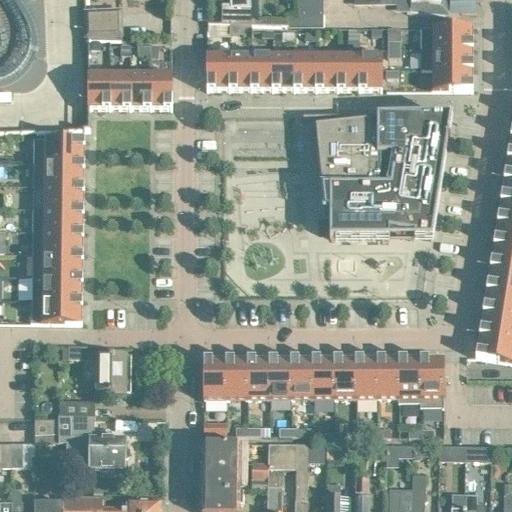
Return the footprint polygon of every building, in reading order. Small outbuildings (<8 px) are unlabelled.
[(229,0),(231,11),(251,11),(249,0),(229,0)] [(323,20),(323,0),(299,0),(299,20),(323,20)] [(462,0),(450,0),(450,4),(449,4),(448,16),(463,16),(462,0)] [(462,0),(463,16),(477,16),(475,0),(462,0)] [(432,4),(408,1),(408,3),(411,3),(410,15),(407,14),(407,16),(449,21),(449,19),(448,19),(448,16),(449,4),(432,4)] [(85,15),(86,41),(123,40),(121,14),(85,15)] [(230,29),(230,38),(243,38),(243,30),(230,29)] [(432,34),(432,54),(473,54),(473,53),(472,53),(472,34),(473,34),(473,32),(431,32),(431,34),(432,34)] [(388,45),(388,54),(401,54),(401,45),(388,45)] [(130,59),(130,50),(122,50),(122,59),(130,59)] [(138,58),(150,59),(151,50),(138,50),(138,58)] [(151,50),(150,59),(150,62),(159,62),(159,50),(151,50)] [(209,58),(207,58),(207,95),(209,95),(209,94),(229,94),(229,95),(230,95),(230,54),(229,54),(229,58),(209,58)] [(251,95),(251,54),(230,54),(230,95),(231,95),(231,94),(250,94),(250,95),(251,95)] [(273,95),(273,58),(252,58),(252,54),(251,54),(251,95),(252,95),(252,94),(272,94),(272,95),(273,95)] [(273,58),(273,95),(274,95),(274,94),(294,94),(294,95),(295,54),(294,54),(294,58),(273,58)] [(295,54),(294,95),(295,95),(295,94),(315,94),(315,95),(316,95),(316,54),(295,54)] [(317,54),(316,54),(316,95),(317,95),(317,94),(337,94),(337,95),(338,95),(338,58),(317,59),(317,54)] [(401,54),(388,54),(388,62),(401,62),(401,54)] [(473,54),(432,54),(432,74),(473,74),(473,73),(472,73),(472,55),(473,55),(473,54)] [(359,95),(359,59),(338,58),(338,95),(339,95),(339,94),(358,95),(359,95)] [(359,59),(359,95),(360,95),(380,95),(382,95),(382,58),(380,58),(380,59),(359,59)] [(399,83),(399,74),(386,74),(386,83),(399,83)] [(431,94),(431,95),(473,95),(473,94),(472,94),(472,75),(473,75),(473,74),(432,74),(432,94),(431,94)] [(109,114),(110,114),(110,77),(90,77),(90,76),(89,76),(89,116),(90,116),(90,113),(109,113),(109,114)] [(170,77),(151,77),(151,114),(152,114),(152,113),(170,113),(170,114),(172,114),(172,76),(170,76),(170,77)] [(130,114),(130,77),(110,77),(110,114),(111,114),(111,113),(129,113),(129,114),(130,114)] [(151,114),(151,77),(130,77),(130,114),(131,114),(131,113),(150,113),(150,114),(151,114)] [(451,121),(403,121),(377,121),(371,121),(304,121),(304,123),(322,123),(322,131),(316,131),(317,138),(318,138),(325,197),(323,197),(325,217),(327,216),(326,214),(330,214),(330,243),(432,243),(451,121)] [(34,167),(85,168),(85,167),(84,167),(84,146),(85,146),(85,144),(34,144),(33,145),(34,145),(34,167)] [(85,168),(34,167),(34,190),(84,191),(84,190),(83,190),(84,169),(85,169),(85,168)] [(501,204),(501,205),(511,206),(511,184),(504,183),(504,184),(505,184),(502,204),(501,204)] [(84,214),(84,213),(83,213),(83,192),(84,192),(84,191),(34,190),(34,191),(43,191),(43,212),(33,212),(33,213),(84,214)] [(511,228),(511,206),(501,205),(500,205),(501,206),(498,225),(497,225),(497,226),(511,228)] [(84,214),(33,213),(33,236),(84,237),(84,236),(83,236),(83,215),(84,215),(84,214)] [(511,228),(497,226),(497,227),(498,227),(495,248),(494,248),(511,251),(511,228)] [(84,237),(33,236),(33,259),(83,259),(83,258),(82,258),(83,237),(84,237)] [(511,251),(494,248),(493,249),(494,249),(491,270),(490,270),(490,271),(511,274),(511,251)] [(83,282),(83,281),(82,281),(82,260),(83,260),(83,259),(33,259),(32,281),(83,282)] [(511,297),(511,274),(490,271),(490,272),(491,272),(487,293),(486,294),(511,297)] [(83,282),(32,281),(32,304),(83,305),(83,304),(82,304),(82,283),(83,283),(83,282)] [(511,320),(511,297),(486,294),(487,295),(484,315),(483,315),(483,316),(511,320)] [(82,329),(82,327),(81,327),(82,306),(83,306),(83,305),(32,304),(32,326),(31,326),(31,328),(82,329)] [(511,343),(511,320),(483,316),(483,317),(484,317),(480,338),(479,338),(479,339),(511,343)] [(511,343),(479,339),(480,340),(477,361),(476,360),(476,362),(511,367),(511,343)] [(69,351),(68,364),(85,364),(85,351),(69,351)] [(106,397),(127,397),(127,396),(126,396),(126,393),(131,393),(131,384),(126,384),(126,371),(131,371),(131,361),(132,361),(132,359),(96,359),(96,360),(97,360),(96,395),(96,397),(100,397),(100,400),(106,400),(106,397)] [(335,403),(357,403),(356,362),(355,362),(355,363),(335,363),(335,403)] [(356,362),(357,403),(378,403),(378,362),(377,362),(377,363),(357,363),(357,362),(356,362)] [(378,362),(378,403),(399,403),(399,408),(400,408),(399,362),(399,363),(379,363),(379,362),(378,362)] [(399,362),(400,408),(420,408),(420,413),(421,413),(421,362),(420,362),(420,363),(400,363),(400,362),(399,362)] [(421,362),(421,413),(442,412),(442,413),(444,413),(444,362),(442,362),(442,363),(422,363),(422,362),(421,362)] [(227,404),(227,363),(226,363),(226,364),(206,364),(206,363),(204,363),(204,405),(206,405),(206,404),(227,404)] [(227,363),(227,404),(248,404),(248,363),(247,363),(247,364),(227,364),(227,363)] [(248,404),(270,404),(270,363),(269,363),(269,364),(249,364),(249,363),(248,363),(248,404)] [(270,363),(270,404),(292,404),(291,363),(290,363),(290,364),(271,364),(271,363),(270,363)] [(292,404),(313,404),(313,363),(312,363),(312,364),(292,364),(292,363),(291,363),(292,404)] [(313,404),(335,403),(335,363),(334,363),(314,364),(314,363),(313,363),(313,404)] [(60,406),(60,421),(94,421),(95,407),(60,406)] [(94,434),(94,421),(60,421),(61,446),(71,446),(71,435),(94,434)] [(59,447),(59,423),(35,424),(35,448),(59,447)] [(204,428),(204,440),(227,440),(227,428),(204,428)] [(236,440),(248,440),(248,432),(236,431),(236,440)] [(248,432),(248,440),(261,441),(261,432),(248,432)] [(279,441),(292,441),(292,432),(279,432),(279,441)] [(292,432),(292,441),(304,441),(304,432),(292,432)] [(378,442),(378,433),(366,433),(366,442),(378,442)] [(378,433),(378,442),(391,442),(391,433),(378,433)] [(409,442),(421,442),(421,434),(409,433),(409,442)] [(421,434),(421,442),(434,442),(434,434),(421,434)] [(125,472),(125,441),(111,441),(111,435),(100,435),(100,441),(90,441),(90,471),(96,472),(96,474),(106,474),(109,472),(125,472)] [(322,446),(335,446),(335,437),(322,437),(322,446)] [(335,437),(335,446),(347,446),(348,437),(335,437)] [(0,471),(11,472),(11,448),(0,447),(0,471)] [(36,472),(35,448),(11,448),(11,472),(36,472)] [(241,463),(241,449),(203,448),(203,483),(240,484),(240,470),(241,463)] [(307,511),(308,460),(327,461),(327,449),(296,448),(296,449),(295,474),(296,474),(295,511),(307,511)] [(295,474),(296,449),(269,449),(269,467),(269,473),(282,474),(295,474)] [(465,468),(465,451),(439,451),(439,468),(465,468)] [(491,468),(492,451),(465,451),(465,468),(491,468)] [(386,452),(386,461),(412,461),(412,453),(386,452)] [(269,473),(269,467),(252,467),(252,475),(268,476),(269,473)] [(281,511),(282,492),(282,474),(269,473),(268,476),(268,484),(268,492),(268,495),(267,511),(281,511)] [(268,484),(268,476),(252,475),(252,484),(260,484),(268,484)] [(348,497),(355,497),(368,496),(368,475),(348,475),(348,497)] [(424,511),(425,484),(425,481),(412,481),(412,494),(411,511),(424,511)] [(240,497),(240,484),(203,483),(202,511),(240,511),(240,509),(243,509),(243,497),(240,497)] [(260,494),(260,484),(252,484),(252,494),(260,494)] [(268,492),(268,484),(260,484),(260,494),(268,495),(268,492)] [(336,511),(337,489),(326,488),(325,511),(336,511)] [(411,511),(412,494),(399,494),(399,511),(411,511)] [(367,511),(368,496),(355,497),(354,511),(367,511)] [(464,511),(465,499),(452,499),(451,511),(464,511)] [(485,511),(486,508),(477,508),(477,499),(465,499),(464,511),(485,511)] [(105,511),(105,502),(64,501),(64,506),(63,511),(161,511),(162,506),(127,505),(126,511),(105,511)]
